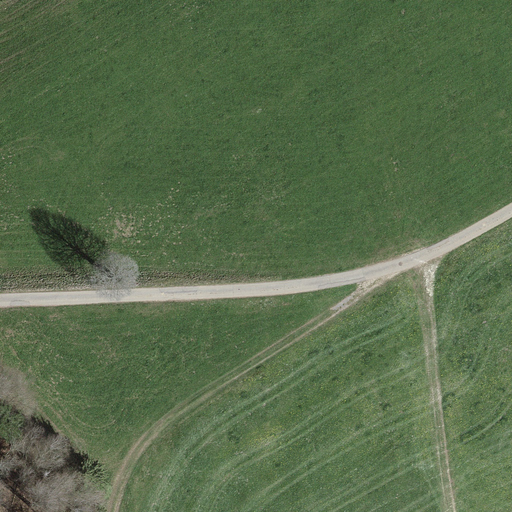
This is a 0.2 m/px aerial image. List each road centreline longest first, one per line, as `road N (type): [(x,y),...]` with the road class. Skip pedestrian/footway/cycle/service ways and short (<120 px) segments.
road 1 (unclassified): [(511,210),(425,254),(340,280),(0,299)]
road 2 (track): [(425,254),(451,511)]
